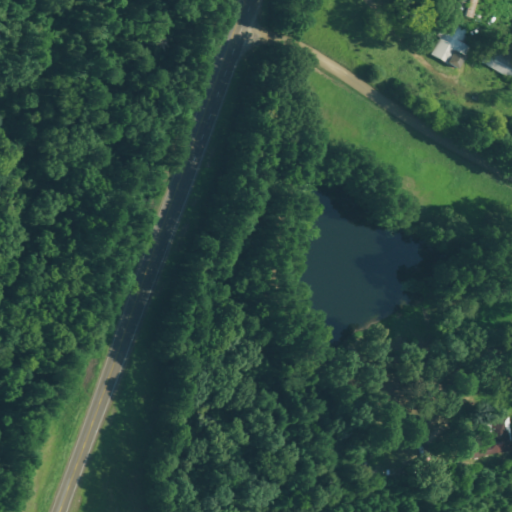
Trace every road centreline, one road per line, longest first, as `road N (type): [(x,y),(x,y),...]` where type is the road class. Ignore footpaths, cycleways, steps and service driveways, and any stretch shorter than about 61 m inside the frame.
road 1 (primary): [(68,511),(254,0)]
road 2 (residential): [(511,159),(345,7),(252,7)]
